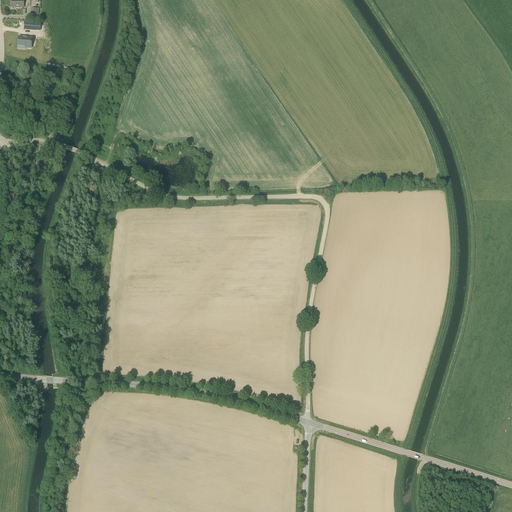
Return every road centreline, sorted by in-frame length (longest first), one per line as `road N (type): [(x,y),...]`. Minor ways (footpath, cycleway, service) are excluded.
road 1 (unclassified): [(307,422),(307,324),(327,212),(318,197),(169,196),(45,140),(6,143)]
road 2 (tertiary): [(307,422),(179,388),(0,376)]
road 3 (tertiary): [(511,485),(307,422)]
road 4 (track): [(40,379),(24,511)]
